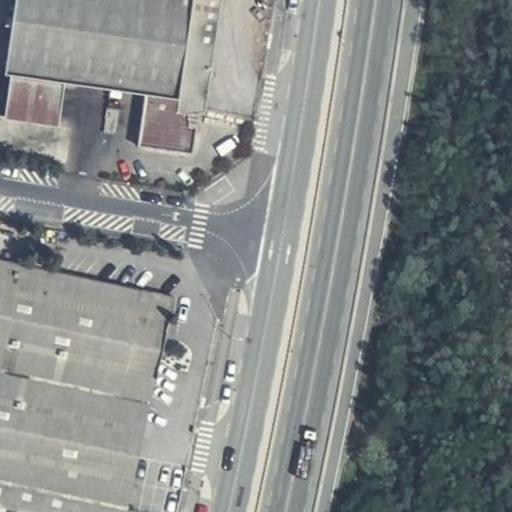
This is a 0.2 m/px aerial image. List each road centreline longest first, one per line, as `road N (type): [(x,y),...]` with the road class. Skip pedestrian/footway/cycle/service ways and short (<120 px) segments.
road 1 (trunk): [(284,511),(376,0)]
road 2 (unclassified): [(0,193),(282,243)]
road 3 (tertiary): [(228,511),(282,243)]
road 4 (tertiary): [(282,243),(318,0)]
